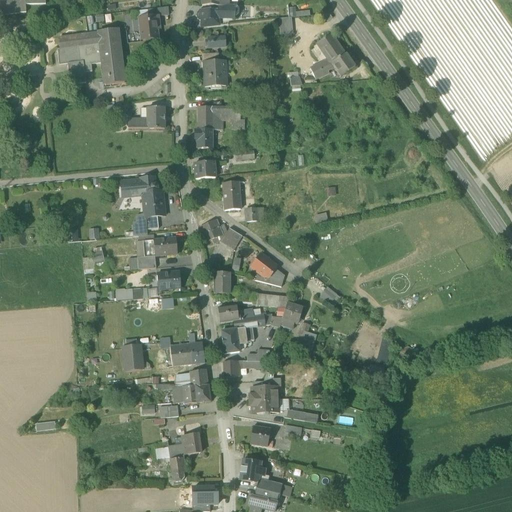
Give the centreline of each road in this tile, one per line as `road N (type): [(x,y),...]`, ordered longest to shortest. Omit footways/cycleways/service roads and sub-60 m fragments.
road 1 (residential): [(183,184),(211,330),(231,511)]
road 2 (secondary): [(337,0),(511,248)]
road 3 (residential): [(179,168),(0,183)]
road 4 (residential): [(182,0),(179,168)]
road 5 (residential): [(183,184),(301,276)]
